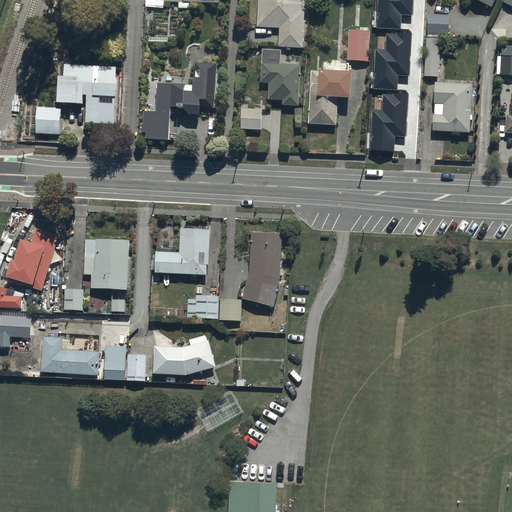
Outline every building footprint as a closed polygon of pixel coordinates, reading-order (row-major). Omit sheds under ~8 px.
[(300,10),(300,0),(257,0),(257,25),(279,26),(278,45),(303,46),(304,10),(300,10)] [(377,0),(376,28),(400,30),(401,14),(412,15),(412,0),(377,0)] [(449,13),(428,13),(428,32),(448,32),(449,13)] [(370,29),(349,28),(347,59),(368,59),(370,29)] [(375,48),(373,89),(397,90),(398,75),(409,75),(411,33),(396,32),(396,33),(386,33),(385,48),(375,48)] [(440,37),(426,37),(424,75),(438,76),(440,37)] [(511,45),(501,45),(501,55),(497,55),(497,74),(511,74),(511,45)] [(282,49),(263,47),(261,81),(269,81),(268,98),(283,99),(283,103),(298,104),(300,63),(281,62),(282,49)] [(319,70),(311,69),(308,122),(336,123),(338,93),(350,93),(351,68),(349,68),(349,63),(341,63),(341,60),(331,60),(331,63),(324,62),(323,67),(319,67),(319,70)] [(192,85),(157,83),(155,111),(143,110),(142,132),(146,132),(145,138),(168,140),(170,106),(183,107),(189,114),(199,114),(200,107),(214,108),(216,63),(194,62),(192,85)] [(115,69),(64,67),(64,78),(58,78),(57,104),(83,105),(84,97),(87,97),(85,125),(114,127),(116,80),(115,80),(115,69)] [(420,86),(421,73),(412,73),(412,86),(420,86)] [(433,114),(433,129),(470,131),(471,118),(472,118),(473,113),(471,113),(472,84),(435,82),(434,102),(444,102),(443,114),(433,114)] [(372,109),(370,150),(394,151),(395,136),(406,137),(408,94),(393,93),(393,95),(383,94),(382,110),(372,109)] [(60,107),(36,106),(35,132),(59,133),(60,107)] [(261,107),(242,107),(241,128),(261,128),(261,107)] [(60,234),(28,229),(8,278),(44,293),(60,234)] [(181,251),(156,247),(156,269),(205,275),(210,229),(180,230),(181,251)] [(282,233),(252,232),(251,271),(244,297),(273,305),(280,280),(282,233)] [(130,241),(91,238),(88,286),(126,288),(130,241)] [(7,288),(0,285),(0,305),(0,306),(21,307),(21,295),(5,294),(7,288)] [(83,288),(65,288),(64,308),(83,308),(83,288)] [(197,298),(187,298),(187,316),(218,317),(218,294),(197,294),(197,298)] [(220,318),(241,319),(241,298),(220,297),(220,318)] [(125,298),(110,298),(110,310),(125,311),(125,298)] [(29,318),(1,318),(0,327),(0,345),(28,348),(29,318)] [(102,343),(42,339),(41,371),(102,374),(102,343)] [(184,347),(154,346),(154,373),(187,373),(217,365),(210,340),(184,347)] [(127,345),(105,344),(104,377),(146,379),(147,354),(126,353),(127,345)] [(275,511),(276,483),(230,481),(229,511),(275,511)]
